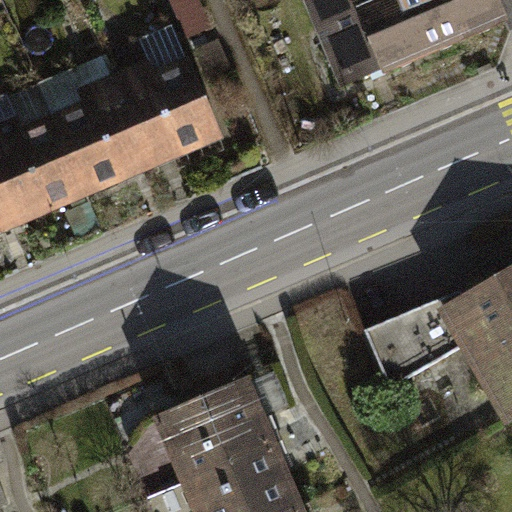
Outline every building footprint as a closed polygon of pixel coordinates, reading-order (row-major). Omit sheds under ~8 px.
[(49,0),(55,11),(81,0),(49,0)] [(171,0),(192,49),(215,40),(197,0),(171,0)] [(306,0),(347,100),(511,33),(511,18),(504,0),(387,0),(377,4),(374,0),(306,0)] [(163,175),(231,146),(196,65),(128,94),(163,175)] [(95,204),(163,175),(128,94),(60,122),(95,204)] [(0,169),(27,232),(95,204),(60,122),(0,148),(0,169)] [(0,243),(27,232),(0,169),(0,243)] [(400,399),(471,356),(511,418),(511,274),(477,299),(373,340),(400,399)] [(197,409),(159,426),(187,488),(280,447),(252,385),(197,409)] [(280,447),(187,488),(197,511),(301,511),(308,509),(280,447)]
